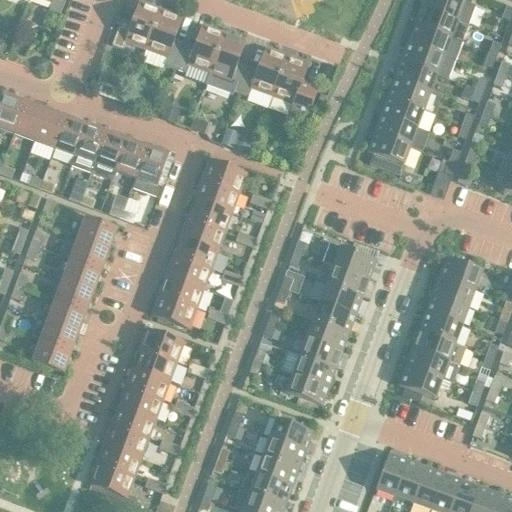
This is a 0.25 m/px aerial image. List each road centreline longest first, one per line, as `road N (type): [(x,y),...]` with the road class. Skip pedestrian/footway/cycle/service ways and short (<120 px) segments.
road 1 (residential): [(0,391),(66,416),(91,345),(134,316),(197,147),(69,101)]
road 2 (residential): [(511,481),(352,423)]
road 3 (residential): [(352,423),(405,275)]
road 4 (residential): [(336,54),(194,0)]
